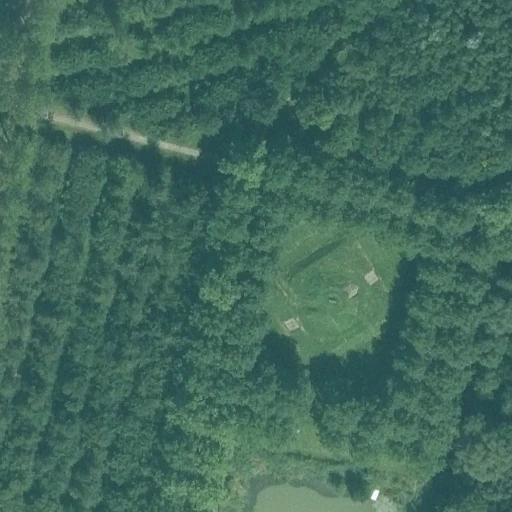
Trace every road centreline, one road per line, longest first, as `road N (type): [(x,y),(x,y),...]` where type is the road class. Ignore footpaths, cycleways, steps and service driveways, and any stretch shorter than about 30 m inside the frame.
road 1 (track): [(173,511),(256,172)]
road 2 (track): [(175,502),(0,457)]
